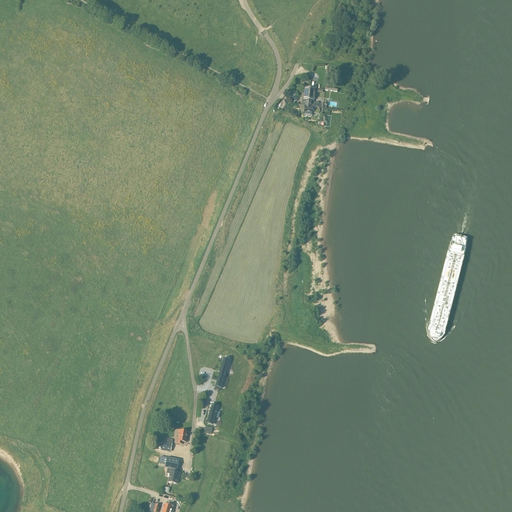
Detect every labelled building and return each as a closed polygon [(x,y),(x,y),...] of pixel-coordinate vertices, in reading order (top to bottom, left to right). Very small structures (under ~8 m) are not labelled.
[(315,89),(310,89),(309,100),(308,100),(308,106),(309,106),(309,105),(311,105),(311,107),(319,108),(324,108),(325,104),(314,103),(315,89)] [(319,109),(319,108),(311,107),(311,105),(309,105),(309,106),(308,106),(305,105),(302,105),(302,106),(305,106),(304,115),(312,116),(313,112),(315,112),(315,113),(317,113),(320,111),(320,109),(319,109)] [(222,362),(215,387),(220,388),(222,389),(223,387),(229,364),(222,362)] [(220,388),(215,405),(219,406),(218,408),(222,409),(229,389),(223,387),(222,389),(220,388)] [(212,404),(207,422),(214,424),(215,418),(217,411),(218,408),(219,406),(215,405),(212,404)] [(186,443),(188,432),(178,430),(177,433),(179,433),(177,444),(182,444),(183,442),(186,443)] [(172,444),(162,442),(160,450),(171,452),(172,444)] [(166,468),(168,469),(171,469),(177,470),(179,460),(168,458),(166,468)] [(171,471),(171,469),(168,469),(167,474),(170,474),(168,482),(177,484),(178,477),(179,477),(180,473),(171,471)]
